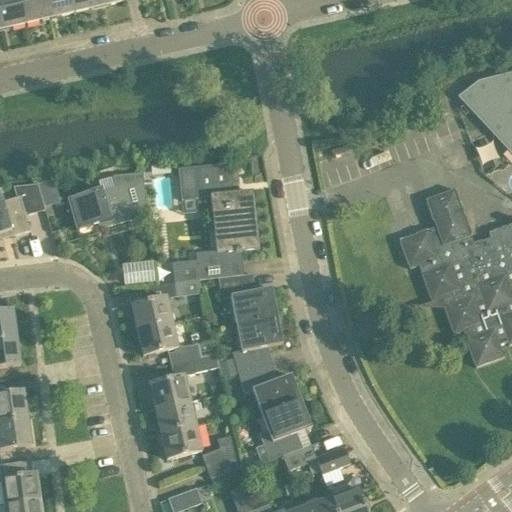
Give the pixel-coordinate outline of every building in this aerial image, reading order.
[(18,0),(0,0),(0,30),(0,31),(25,26),(18,0)] [(44,0),(18,0),(25,26),(49,20),(44,0)] [(74,14),(70,0),(44,0),(49,20),(74,14)] [(98,9),(96,0),(70,0),(74,14),(98,9)] [(122,0),(96,0),(98,9),(123,3),(122,0)] [(511,80),(509,78),(510,78),(509,76),(477,84),(460,96),(470,110),(474,107),(500,142),(504,139),(511,150),(511,80)] [(490,143),(474,149),(480,164),(496,157),(490,143)] [(331,152),(333,157),(351,151),(349,146),(331,152)] [(217,281),(242,277),(240,252),(257,251),(251,193),(234,195),(234,189),(230,187),(228,166),(176,171),(181,216),(211,213),(215,253),(195,255),(196,262),(198,283),(217,281)] [(110,228),(128,223),(147,218),(142,175),(111,178),(115,189),(101,193),(100,191),(68,201),(77,232),(108,223),(110,228)] [(44,212),(37,186),(12,189),(15,200),(2,204),(1,202),(0,201),(0,235),(9,233),(10,239),(30,233),(25,218),(44,212)] [(511,222),(511,223),(511,225),(488,235),(490,240),(473,246),(453,191),(425,202),(434,229),(398,242),(408,271),(418,267),(431,304),(440,300),(444,312),(453,337),(462,333),(475,369),(504,359),(499,347),(507,344),(508,347),(511,345),(511,222)] [(152,280),(148,259),(118,263),(121,285),(152,280)] [(242,277),(217,281),(221,301),(230,300),(235,326),(276,318),(271,290),(250,294),(247,277),(242,277)] [(201,296),(198,283),(172,285),(175,299),(201,296)] [(136,333),(171,325),(165,300),(130,308),(136,333)] [(0,341),(16,339),(12,311),(0,312),(0,341)] [(276,318),(235,326),(240,353),(231,355),(233,361),(218,366),(220,380),(237,376),(266,367),(261,350),(282,346),(276,318)] [(136,333),(142,358),(177,350),(171,325),(136,333)] [(0,369),(20,367),(16,339),(0,341),(0,369)] [(214,356),(211,343),(188,348),(191,361),(214,356)] [(218,371),(214,356),(191,361),(194,376),(218,371)] [(271,384),(266,367),(237,376),(243,396),(251,393),(261,419),(300,403),(290,377),(271,384)] [(189,404),(183,378),(148,386),(154,412),(189,404)] [(0,423),(27,420),(23,392),(0,395),(0,423)] [(300,403),(261,419),(266,433),(258,436),(262,447),(254,450),(260,466),(297,452),(291,438),(311,430),(300,403)] [(189,404),(154,412),(160,437),(195,428),(189,404)] [(27,420),(0,423),(0,452),(31,448),(27,420)] [(195,428),(160,437),(166,462),(201,454),(195,428)] [(204,468),(233,455),(229,439),(217,442),(219,451),(200,458),(204,468)] [(315,462),(316,462),(310,447),(281,458),(287,473),(315,463),(315,462)] [(343,451),(316,462),(315,462),(315,463),(321,477),(349,467),(343,451)] [(233,455),(204,468),(209,481),(237,471),(233,455)] [(0,484),(3,507),(39,502),(35,476),(0,481),(0,484)] [(366,511),(357,489),(329,500),(333,511),(366,511)] [(195,490),(167,501),(171,511),(184,511),(201,506),(195,490)] [(333,511),(329,500),(316,504),(316,502),(305,506),(306,508),(301,510),(301,511),(333,511)] [(40,511),(39,502),(3,507),(3,511),(40,511)]
